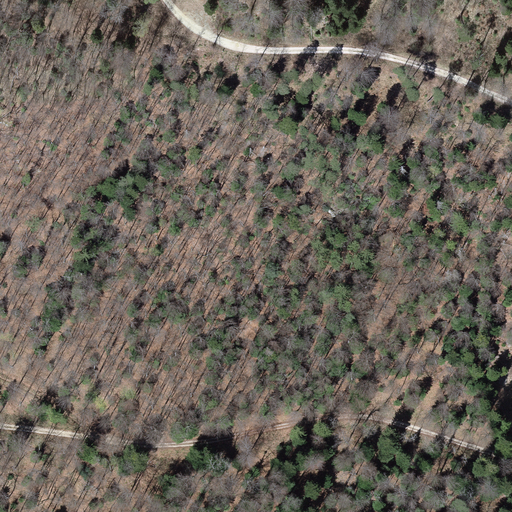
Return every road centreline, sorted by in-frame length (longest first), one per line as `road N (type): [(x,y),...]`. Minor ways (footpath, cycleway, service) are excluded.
road 1 (track): [(511,460),(386,419),(345,415),(155,445),(0,426)]
road 2 (track): [(511,102),(386,56),(237,47),(191,27),(165,0)]
road 3 (track): [(104,439),(53,400),(0,376)]
